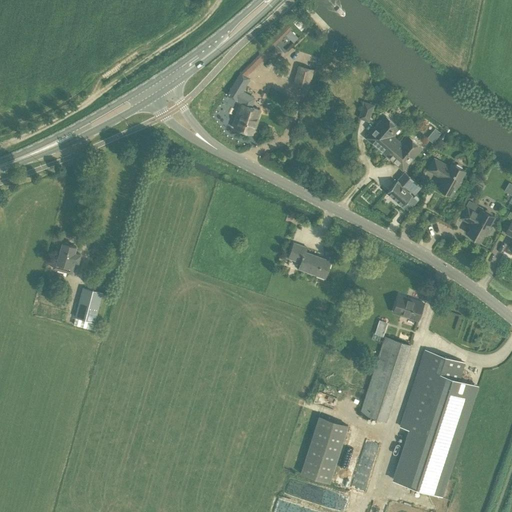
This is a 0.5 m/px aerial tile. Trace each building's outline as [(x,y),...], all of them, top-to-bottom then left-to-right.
[(268,52),(275,59),(282,51),(274,45),(268,52)] [(307,88),(312,70),(299,66),(294,84),(307,88)] [(252,134),(260,110),(251,107),(254,98),(242,91),(249,79),(240,74),(238,77),(227,94),(242,103),(234,128),(252,134)] [(374,105),(364,102),(358,118),(368,121),(374,105)] [(371,140),(388,154),(398,142),(388,134),(396,125),(386,116),(376,127),(379,130),(371,140)] [(411,158),(421,146),(411,138),(403,147),(398,142),(388,154),(400,165),(408,155),(411,158)] [(461,178),(465,171),(452,163),(450,166),(434,158),(428,170),(441,177),(440,179),(441,181),(438,188),(442,189),(441,190),(442,192),(446,195),(448,194),(448,193),(452,195),(456,187),(458,188),(463,180),(461,178)] [(404,172),(398,179),(414,194),(421,186),(404,172)] [(386,192),(402,206),(412,195),(396,181),(386,192)] [(476,192),(478,190),(479,190),(481,186),(476,183),(470,195),(475,198),(477,193),(476,192)] [(490,225),(494,216),(481,209),(479,212),(467,205),(460,217),(470,223),(469,225),(470,227),(471,227),(467,233),(471,235),(470,236),(471,238),(475,241),(477,240),(478,239),(481,241),(485,234),(487,235),(492,226),(490,225)] [(80,254),(75,252),(76,246),(62,242),(56,263),(71,267),(72,260),(78,261),(80,254)] [(324,277),(331,260),(305,251),(307,247),(294,242),(289,258),(301,262),(299,268),(324,277)] [(94,322),(102,293),(83,288),(75,317),(94,322)] [(418,320),(424,303),(399,295),(394,312),(418,320)] [(386,420),(411,344),(385,336),(361,412),(386,420)] [(447,494),(477,383),(461,378),(466,360),(423,348),(402,425),(408,427),(393,480),(447,494)] [(301,473),(330,482),(348,426),(319,416),(301,473)]
